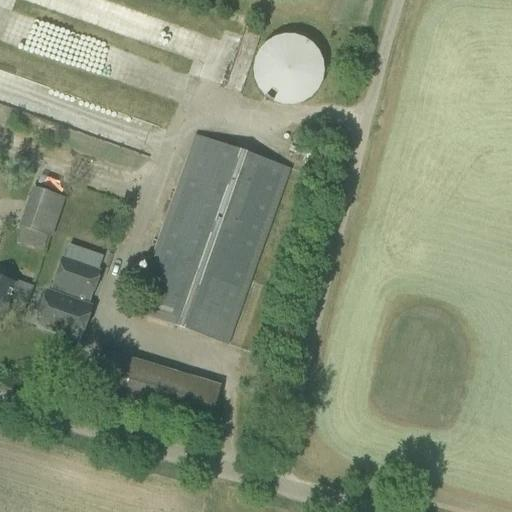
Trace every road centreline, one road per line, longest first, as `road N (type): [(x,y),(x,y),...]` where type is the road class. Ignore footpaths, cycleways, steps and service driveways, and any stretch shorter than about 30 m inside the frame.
road 1 (unclassified): [(273,482),(398,0)]
road 2 (unclassified): [(273,482),(0,397)]
